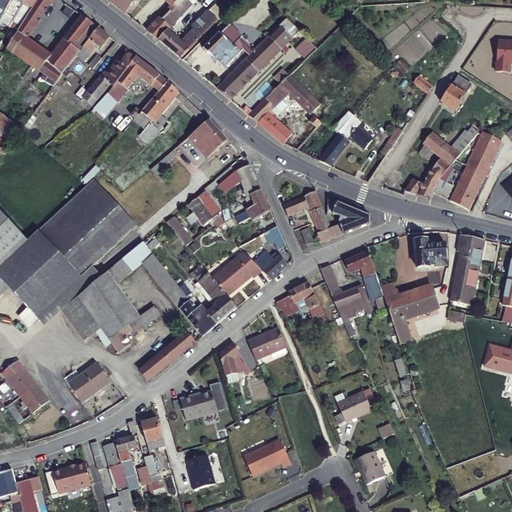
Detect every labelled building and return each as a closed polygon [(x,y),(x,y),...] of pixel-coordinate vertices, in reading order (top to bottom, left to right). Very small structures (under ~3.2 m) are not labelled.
[(0,9),(7,13),(12,0),(3,0),(0,7),(0,9)] [(58,84),(78,56),(99,28),(83,16),(54,57),(28,38),(53,0),(40,0),(22,27),(8,49),(49,78),(47,81),(47,83),(55,88),(58,84)] [(40,0),(26,0),(24,4),(28,7),(21,18),(17,16),(13,22),(22,27),(40,0)] [(128,15),(138,0),(112,0),(111,2),(128,15)] [(179,8),(182,12),(192,2),(190,0),(179,0),(175,5),(179,8)] [(179,8),(175,5),(148,31),(160,40),(170,31),(175,26),(169,19),(179,8)] [(175,26),(186,16),(182,12),(179,8),(169,19),(175,26)] [(160,40),(181,59),(219,20),(210,11),(193,27),(195,30),(183,42),(170,31),(160,40)] [(11,12),(7,18),(13,21),(16,15),(11,12)] [(257,48),(251,54),(216,88),(231,100),(286,45),(301,31),(288,17),(257,48)] [(227,67),(246,49),(251,54),(257,48),(229,25),(204,51),(214,59),(215,58),(227,67)] [(102,48),(111,37),(99,28),(78,56),(85,61),(97,45),(102,48)] [(317,48),(301,31),(286,45),(302,63),(317,48)] [(511,63),(511,41),(498,41),(495,72),(509,73),(510,63),(511,63)] [(113,85),(137,58),(127,50),(108,73),(105,70),(82,97),(91,105),(111,84),(113,85)] [(94,70),(103,59),(99,56),(90,66),(94,70)] [(139,74),(159,91),(167,81),(138,57),(137,58),(113,85),(108,92),(94,107),(104,116),(117,100),(139,74)] [(290,75),(283,68),(274,77),(281,83),(290,75)] [(290,92),(312,114),(321,105),(290,75),(281,83),(253,110),(251,112),(248,114),(283,144),(284,142),(292,134),(272,115),(275,112),(273,109),(278,104),(283,109),(289,103),(284,98),(290,92)] [(428,94),(432,87),(419,76),(414,82),(428,94)] [(457,76),(452,85),(466,94),(472,85),(457,76)] [(146,119),(149,122),(177,91),(167,81),(159,91),(142,111),(148,117),(146,119)] [(441,102),(455,111),(466,94),(452,85),(441,102)] [(253,110),(246,104),(241,109),(248,114),(251,112),(253,110)] [(192,112),(204,124),(210,120),(196,107),(192,112)] [(0,114),(0,160),(20,133),(23,130),(0,114)] [(315,117),(310,122),(316,129),(322,124),(315,117)] [(217,127),(210,120),(204,124),(189,137),(208,158),(229,140),(224,134),(217,127)] [(354,139),(367,149),(375,138),(351,120),(345,128),(319,161),(332,167),(354,139)] [(148,142),(158,130),(149,122),(139,134),(148,142)] [(467,130),(452,145),(462,152),(479,132),(472,125),(468,131),(467,130)] [(398,127),(368,180),(389,191),(418,139),(398,127)] [(431,198),(433,193),(435,189),(439,180),(440,178),(462,152),(452,145),(432,132),(423,145),(425,146),(420,153),(430,159),(434,153),(442,158),(426,179),(424,184),(419,196),(431,198)] [(483,132),(467,166),(466,166),(485,175),(503,138),(499,136),(498,138),(483,132)] [(197,166),(205,159),(188,138),(150,169),(158,179),(188,155),(197,166)] [(250,166),(236,171),(240,181),(247,195),(245,196),(250,206),(246,207),(252,220),(271,211),(252,167),(250,166)] [(485,175),(466,166),(450,201),(469,209),(485,175)] [(240,181),(236,171),(219,186),(226,194),(240,181)] [(404,192),(419,196),(424,184),(410,178),(404,192)] [(135,224),(114,203),(91,179),(86,185),(72,198),(38,232),(82,277),(93,266),(123,237),(135,224)] [(439,180),(435,189),(433,193),(440,197),(446,183),(439,180)] [(453,186),(446,183),(440,197),(448,200),(453,186)] [(315,192),(312,193),(286,203),(284,205),(288,215),(305,209),(307,213),(309,212),(318,233),(318,234),(331,229),(330,227),(317,195),(315,192)] [(207,193),(190,207),(205,226),(215,219),(207,208),(214,202),(207,193)] [(341,217),(339,224),(343,234),(370,224),(370,216),(337,203),(335,208),(333,214),(341,217)] [(0,279),(0,268),(28,241),(0,209),(0,300),(10,290),(0,279)] [(186,246),(193,241),(174,217),(167,222),(186,246)] [(343,234),(339,224),(330,227),(331,229),(318,234),(318,233),(316,234),(320,243),(343,234)] [(242,252),(272,236),(279,250),(282,249),(283,250),(287,249),(278,226),(238,248),(242,252)] [(306,245),(312,243),(307,229),(300,230),(306,245)] [(104,277),(93,266),(82,277),(38,232),(34,235),(31,237),(28,241),(0,268),(0,279),(10,290),(29,310),(39,320),(46,328),(63,312),(63,311),(79,297),(104,277)] [(460,256),(480,261),(485,240),(464,235),(460,253),(460,256)] [(414,240),(416,267),(429,265),(429,264),(434,264),(434,265),(445,264),(444,255),(446,254),(445,244),(427,245),(427,239),(414,240)] [(107,274),(116,285),(142,263),(154,254),(144,241),(107,273),(107,274)] [(362,268),(372,300),(377,298),(378,301),(385,299),(381,285),(370,251),(347,261),(351,272),(362,268)] [(242,252),(212,278),(227,296),(251,275),(253,277),(261,270),(255,264),(242,252)] [(255,264),(261,270),(270,278),(272,280),(288,265),(280,256),(275,260),(267,252),(255,264)] [(181,287),(154,254),(142,263),(180,309),(190,300),(189,297),(188,296),(181,287)] [(476,276),(480,261),(460,256),(456,271),(476,276)] [(365,308),(366,309),(371,307),(369,301),(363,285),(346,292),(345,289),(341,290),(330,266),(321,270),(322,271),(325,278),(332,295),(342,318),(355,313),(355,312),(365,308)] [(469,306),(476,276),(456,271),(449,301),(469,306)] [(198,281),(216,302),(214,308),(224,319),(237,308),(227,296),(212,278),(208,273),(198,281)] [(116,285),(107,274),(104,277),(79,297),(101,327),(115,347),(126,338),(132,332),(146,321),(142,317),(116,285)] [(511,278),(506,277),(498,305),(502,306),(510,309),(511,309),(511,278)] [(332,295),(325,278),(313,283),(321,300),(332,295)] [(309,282),(289,293),(290,295),(294,304),(296,303),(306,299),(310,307),(320,330),(328,326),(309,282)] [(381,285),(385,299),(396,295),(392,283),(381,285)] [(429,284),(396,295),(385,299),(385,301),(391,317),(403,313),(414,309),(435,302),(436,302),(429,284)] [(188,296),(189,297),(190,300),(180,309),(202,336),(224,319),(214,308),(214,307),(209,312),(192,293),(188,296)] [(292,309),(298,307),(296,303),(294,304),(290,295),(287,297),(292,309)] [(63,311),(63,312),(86,339),(101,327),(79,297),(63,311)] [(292,309),(287,297),(276,302),(283,312),(292,309)] [(296,303),(298,307),(299,308),(304,306),(306,309),(310,307),(306,299),(296,303)] [(435,302),(414,309),(415,313),(436,306),(435,302)] [(146,321),(132,332),(135,336),(162,314),(156,306),(142,317),(146,321)] [(502,306),(500,313),(502,314),(509,315),(510,309),(502,306)] [(39,320),(29,310),(21,318),(31,328),(39,320)] [(356,316),(355,313),(342,318),(350,337),(356,334),(349,318),(356,316)] [(411,337),(403,313),(391,317),(398,341),(411,337)] [(502,314),(500,321),(506,323),(509,315),(502,314)] [(247,343),(256,362),(286,348),(278,329),(247,343)] [(187,331),(150,363),(140,370),(149,381),(195,342),(187,331)] [(334,340),(332,336),(324,339),(326,344),(334,340)] [(245,372),(246,375),(252,374),(233,343),(218,354),(225,375),(245,372)] [(395,360),(400,377),(407,376),(402,358),(395,360)] [(98,365),(69,388),(82,405),(111,383),(98,365)] [(24,368),(7,381),(19,396),(35,383),(24,368)] [(239,379),(246,379),(246,375),(245,372),(225,375),(228,383),(239,381),(239,379)] [(403,391),(411,390),(408,380),(401,381),(403,391)] [(49,400),(35,383),(19,396),(33,413),(49,400)] [(196,396),(195,395),(181,399),(187,421),(219,413),(212,391),(196,396)] [(343,396),(334,400),(346,424),(371,412),(362,393),(346,402),(343,396)] [(165,446),(158,419),(141,423),(148,450),(165,446)] [(131,434),(137,433),(134,421),(127,423),(131,434)] [(380,434),(383,440),(395,435),(390,425),(383,428),(384,431),(380,434)] [(127,483),(136,481),(136,478),(128,451),(137,448),(134,437),(115,442),(121,464),(127,483)] [(91,443),(95,456),(102,454),(98,441),(91,443)] [(292,465),(282,441),(245,458),(254,477),(282,464),(284,468),(292,465)] [(114,444),(104,447),(110,467),(120,465),(114,444)] [(356,461),(367,485),(386,477),(374,452),(356,461)] [(142,469),(144,476),(149,475),(144,458),(144,456),(137,458),(140,469),(142,469)] [(152,484),(162,480),(160,472),(160,471),(157,472),(153,456),(144,458),(149,475),(152,484)] [(216,485),(208,456),(188,461),(194,483),(192,483),(194,491),(216,485)] [(92,483),(86,463),(63,469),(62,468),(54,470),(60,493),(92,483)] [(120,465),(110,467),(116,490),(120,489),(121,492),(129,490),(128,486),(127,483),(121,464),(120,465)] [(13,494),(15,503),(22,501),(17,482),(14,469),(0,473),(0,494),(1,498),(13,494)] [(60,493),(54,470),(46,472),(52,494),(60,493)] [(39,511),(34,492),(43,489),(39,476),(17,482),(22,501),(24,511),(39,511)] [(107,499),(115,497),(114,495),(111,486),(104,488),(107,499)] [(24,511),(22,501),(15,503),(15,504),(12,505),(14,511),(17,511),(24,511)]
